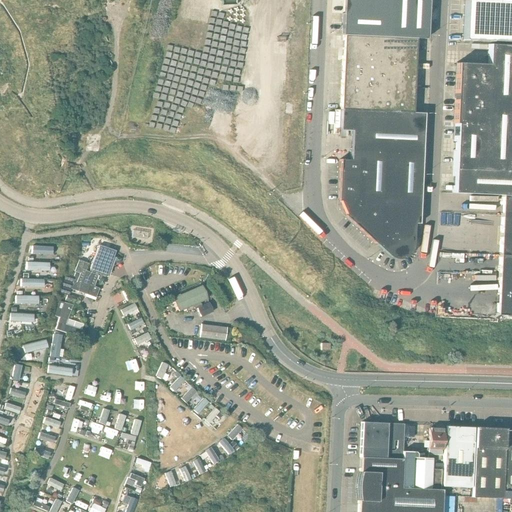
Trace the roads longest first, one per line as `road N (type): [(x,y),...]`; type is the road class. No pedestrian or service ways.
road 1 (tertiary): [(339,379),(287,359),(227,257),(172,215),(110,205),(32,214),(0,202)]
road 2 (tertiary): [(511,384),(339,379)]
road 3 (unclassified): [(347,400),(511,405)]
